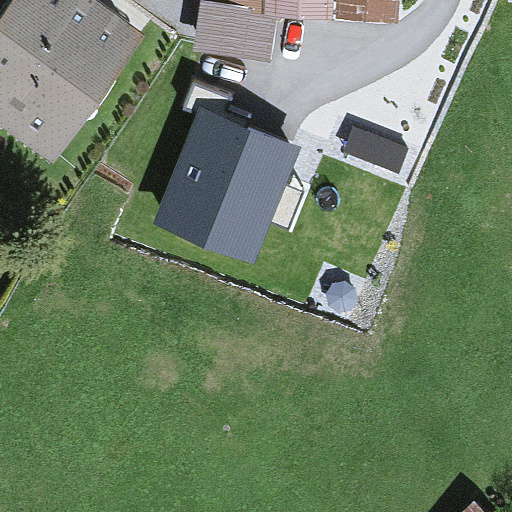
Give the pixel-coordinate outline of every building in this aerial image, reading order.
[(71,0),(5,0),(0,6),(0,133),(27,155),(122,42),(71,0)] [(197,0),(197,5),(258,10),(258,0),(197,0)] [(258,0),(258,10),(329,15),(330,0),(258,0)] [(330,0),(329,15),(400,21),(401,0),(330,0)] [(198,12),(191,51),(261,62),(267,24),(198,12)] [(296,159),(209,119),(165,214),(252,254),(296,159)]
